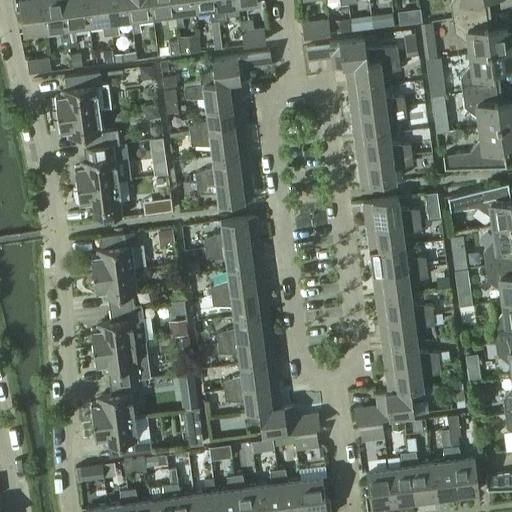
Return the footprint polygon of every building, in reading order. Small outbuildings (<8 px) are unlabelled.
[(14,0),(16,9),(20,9),(23,30),(23,31),(45,28),(41,0),(14,0)] [(41,0),(45,28),(59,27),(61,40),(68,39),(63,0),(41,0)] [(63,0),(68,39),(77,38),(75,24),(88,23),(85,0),(63,0)] [(85,0),(88,23),(102,21),(104,34),(111,33),(106,0),(85,0)] [(106,0),(111,33),(119,32),(117,19),(131,17),(128,0),(106,0)] [(128,0),(131,17),(133,30),(141,29),(139,16),(152,14),(150,0),(128,0)] [(150,0),(152,14),(167,12),(169,26),(175,25),(172,0),(150,0)] [(172,0),(175,25),(183,24),(181,10),(195,8),(193,0),(172,0)] [(193,0),(195,8),(209,7),(211,20),(218,19),(215,0),(193,0)] [(215,0),(218,19),(226,18),(225,5),(238,3),(237,0),(215,0)] [(451,0),(450,2),(452,17),(486,13),(484,0),(451,0)] [(419,8),(397,11),(399,23),(421,21),(419,8)] [(392,11),(380,13),(382,25),(394,23),(392,11)] [(486,13),(452,17),(454,32),(468,43),(469,43),(470,52),(510,47),(509,42),(509,41),(511,41),(509,24),(501,25),(502,27),(501,27),(488,29),(486,13)] [(371,14),(359,16),(361,27),(373,26),(371,14)] [(351,29),(349,17),(335,19),(337,31),(351,29)] [(330,32),(328,18),(302,22),(304,35),(330,32)] [(434,35),(432,21),(422,22),(424,37),(434,35)] [(263,27),(241,30),(243,43),(265,40),(264,27),(263,27)] [(198,33),(179,36),(181,52),(200,49),(198,33)] [(179,50),(177,36),(166,37),(168,51),(179,50)] [(332,67),(345,65),(399,58),(397,45),(365,47),(364,37),(329,42),(315,44),(306,45),(308,58),(331,55),(332,67)] [(435,41),(423,43),(425,58),(437,56),(435,41)] [(416,43),(405,44),(406,56),(418,54),(416,43)] [(471,62),(460,76),(462,91),(496,86),(494,70),(506,68),(507,68),(507,70),(511,69),(511,52),(510,52),(510,47),(470,52),(471,61),(471,62)] [(136,58),(135,50),(114,53),(115,61),(136,58)] [(201,72),(202,82),(203,84),(238,80),(250,78),(248,66),(272,63),(270,50),(246,53),(211,58),(213,69),(201,72)] [(112,51),(102,52),(103,62),(113,61),(112,51)] [(83,65),(81,53),(71,54),(73,66),(83,65)] [(51,69),(49,55),(27,58),(29,72),(51,69)] [(437,56),(425,58),(429,83),(430,94),(430,95),(431,95),(443,94),(437,56)] [(400,67),(399,58),(345,65),(348,87),(383,82),(381,71),(400,67)] [(167,60),(160,61),(161,70),(169,70),(167,60)] [(153,64),(140,65),(141,79),(155,77),(153,64)] [(55,94),(58,113),(99,107),(96,85),(102,84),(100,70),(64,75),(67,93),(55,94)] [(177,86),(176,74),(162,76),(163,87),(174,86),(177,86)] [(241,101),(238,80),(203,84),(202,82),(183,85),(185,96),(204,94),(206,105),(241,101)] [(348,87),(351,111),(405,104),(404,95),(385,97),(383,82),(348,87)] [(174,86),(163,87),(165,100),(176,99),(174,86)] [(496,86),(462,91),(464,106),(478,117),(480,126),(511,121),(511,98),(511,99),(511,101),(498,103),(496,86)] [(145,87),(142,91),(142,96),(146,98),(151,98),(154,94),(153,90),(150,87),(145,87)] [(443,94),(431,95),(436,132),(449,130),(444,93),(443,94)] [(159,99),(143,101),(144,113),(150,117),(161,115),(159,99)] [(244,125),(241,101),(206,105),(208,120),(189,124),(190,132),(244,125)] [(413,103),(405,104),(406,114),(415,113),(413,103)] [(406,114),(405,104),(351,111),(354,135),(389,130),(387,118),(406,115),(406,114)] [(82,134),(83,146),(108,143),(119,142),(117,128),(102,130),(99,107),(58,113),(60,131),(71,129),(72,135),(82,134)] [(469,150),(442,153),(444,167),(506,165),(503,144),(511,142),(511,121),(480,126),(481,135),(469,150)] [(247,150),(244,125),(190,132),(191,143),(210,142),(212,154),(247,150)] [(354,135),(357,159),(411,152),(410,143),(391,144),(389,130),(354,135)] [(163,136),(149,137),(151,149),(164,148),(163,136)] [(75,166),(77,184),(118,178),(115,154),(109,155),(108,143),(83,146),(86,164),(75,166)] [(250,174),(247,150),(212,154),(214,168),(195,172),(196,181),(250,174)] [(413,162),(411,152),(357,159),(361,184),(396,180),(394,166),(413,162)] [(166,156),(152,158),(154,174),(168,172),(166,156)] [(250,174),(196,181),(197,191),(217,190),(219,203),(253,198),(250,174)] [(121,202),(118,178),(77,184),(79,202),(91,201),(93,218),(117,215),(116,203),(121,202)] [(508,181),(448,195),(450,209),(477,205),(492,216),(493,225),(511,222),(511,201),(511,202),(508,181)] [(437,191),(425,192),(428,216),(430,216),(438,214),(440,214),(437,191)] [(171,196),(155,198),(157,211),(173,209),(171,196)] [(363,200),(366,224),(420,217),(419,208),(399,207),(398,196),(363,200)] [(204,236),(205,245),(259,237),(256,214),(221,219),(222,230),(204,236)] [(428,216),(420,217),(421,227),(431,224),(430,216),(428,216)] [(366,224),(369,248),(404,244),(403,233),(421,227),(420,217),(366,224)] [(494,235),(483,249),(485,264),(511,260),(511,222),(493,225),(494,235)] [(175,243),(173,228),(158,229),(160,245),(175,243)] [(91,254),(93,273),(135,267),(132,243),(126,244),(124,232),(100,235),(102,253),(91,254)] [(463,233),(450,235),(454,268),(467,266),(463,233)] [(262,262),(259,237),(205,245),(206,255),(226,256),(227,266),(262,262)] [(369,248),(372,271),(426,264),(425,255),(405,255),(404,244),(369,248)] [(511,260),(485,264),(487,279),(501,290),(503,299),(511,297),(511,260)] [(210,284),(211,293),(265,286),(262,262),(227,266),(228,278),(210,284)] [(428,274),(426,264),(372,271),(375,294),(410,290),(409,280),(428,274)] [(135,267),(93,273),(96,291),(107,289),(109,307),(134,304),(132,292),(138,291),(135,267)] [(268,308),(265,286),(211,293),(212,303),(232,304),(233,312),(268,308)] [(375,294),(378,319),(432,312),(431,303),(412,302),(410,290),(375,294)] [(469,293),(458,295),(459,305),(472,303),(471,293),(469,293)] [(503,309),(492,323),(494,338),(511,335),(511,297),(503,299),(504,308),(503,309)] [(184,298),(167,300),(169,312),(185,310),(184,298)] [(142,303),(134,304),(109,307),(111,320),(101,321),(102,327),(91,328),(93,346),(135,341),(147,339),(142,303)] [(216,331),(217,340),(271,332),(268,308),(233,312),(235,326),(216,331)] [(378,319),(382,342),(416,338),(415,328),(434,322),(432,312),(378,319)] [(185,319),(170,321),(172,336),(174,336),(187,334),(185,319)] [(238,351),(240,363),(275,358),(271,332),(217,340),(219,351),(238,351)] [(187,334),(174,336),(176,350),(191,348),(189,334),(187,334)] [(511,335),(494,338),(496,352),(511,364),(511,370),(511,335)] [(418,350),(416,338),(382,342),(385,366),(439,358),(438,351),(418,350)] [(135,341),(93,346),(96,365),(107,363),(109,381),(134,378),(151,376),(147,339),(135,341)] [(473,340),(463,342),(465,354),(475,352),(473,340)] [(222,379),(223,387),(278,380),(275,358),(240,363),(241,373),(222,379)] [(385,366),(388,388),(423,384),(422,376),(440,370),(439,358),(385,366)] [(479,365),(467,366),(468,378),(480,376),(479,365)] [(136,391),(134,378),(109,381),(111,393),(101,395),(102,400),(91,402),(93,420),(135,415),(132,392),(136,391)] [(244,399),(246,409),(281,404),(278,380),(223,387),(225,398),(244,399)] [(511,383),(505,393),(502,396),(504,411),(511,410),(511,383)] [(424,397),(423,384),(388,388),(388,390),(376,392),(377,404),(354,407),(356,420),(414,413),(412,401),(424,397)] [(199,406),(196,385),(180,387),(182,408),(184,408),(198,406),(199,406)] [(459,387),(453,387),(454,395),(458,395),(464,395),(463,386),(459,387)] [(281,405),(281,404),(246,409),(247,421),(260,421),(261,433),(296,428),(319,425),(318,411),(295,414),(293,403),(281,405)] [(198,406),(184,408),(189,444),(204,442),(199,406),(198,406)] [(457,412),(446,414),(448,427),(450,443),(457,492),(459,492),(476,488),(476,490),(479,489),(474,455),(461,456),(458,445),(459,445),(458,437),(456,437),(456,435),(460,434),(457,412)] [(147,413),(135,415),(93,420),(96,438),(107,437),(109,455),(152,449),(147,413)] [(404,428),(402,420),(391,421),(392,429),(404,428)] [(384,436),(382,422),(360,425),(362,439),(384,436)] [(433,496),(435,495),(431,460),(418,462),(415,450),(417,450),(414,426),(404,427),(408,451),(414,498),(416,498),(433,493),(433,496)] [(448,427),(440,428),(443,444),(450,443),(448,427)] [(316,431),(294,434),(296,444),(296,448),(318,445),(316,431)] [(284,446),(296,444),(294,434),(283,436),(284,446)] [(273,437),(251,440),(253,450),(274,447),(273,437)] [(230,443),(208,446),(209,448),(210,460),(232,457),(230,443)] [(443,459),(431,460),(435,495),(438,495),(437,493),(454,492),(454,493),(457,492),(450,443),(443,444),(443,446),(443,459)] [(322,445),(316,446),(317,455),(324,454),(322,445)] [(400,464),(388,466),(392,501),(395,501),(394,498),(411,498),(414,498),(408,451),(400,452),(400,464)] [(492,461),(491,452),(481,454),(483,463),(492,461)] [(158,454),(144,456),(145,466),(159,464),(158,454)] [(144,456),(124,459),(126,471),(145,468),(145,466),(144,456)] [(114,460),(102,462),(104,475),(116,474),(114,460)] [(104,475),(102,462),(80,465),(82,478),(104,475)] [(392,501),(388,466),(366,469),(369,491),(365,492),(367,509),(385,504),(384,500),(390,499),(390,501),(392,501)] [(176,467),(168,468),(170,482),(173,511),(195,511),(193,492),(181,494),(179,487),(176,467)] [(302,511),(304,511),(300,478),(288,479),(284,467),(277,468),(282,511),(297,511),(302,511)] [(270,482),(257,483),(260,511),(282,511),(277,468),(269,469),(270,482)] [(511,470),(485,474),(487,488),(511,486),(511,470)] [(242,473),(234,474),(239,511),(260,511),(257,483),(245,485),(242,473)] [(239,511),(234,474),(227,475),(227,487),(214,489),(217,511),(239,511)] [(322,475),(300,478),(304,511),(306,511),(307,510),(312,510),(312,511),(331,511),(329,497),(325,497),(322,475)] [(217,511),(214,489),(213,477),(204,478),(206,490),(193,492),(195,511),(217,511)] [(162,496),(150,498),(152,511),(173,511),(170,482),(162,483),(162,496)] [(135,487),(127,488),(130,511),(152,511),(150,498),(138,499),(135,487)] [(120,502),(107,503),(108,511),(130,511),(127,488),(120,489),(120,502)] [(108,511),(107,503),(85,506),(86,511),(108,511)]
